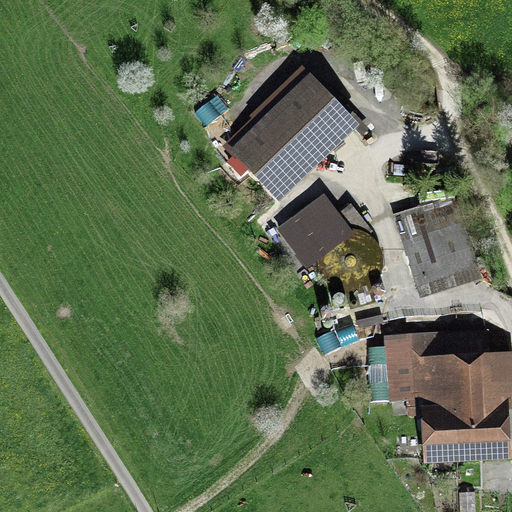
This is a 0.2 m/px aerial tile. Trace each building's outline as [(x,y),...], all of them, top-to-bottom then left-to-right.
[(276,191),(350,121),(314,82),(239,152),(276,191)] [(365,236),(368,238),(372,235),(350,206),(337,214),(323,197),(276,231),(306,272),(318,264),(318,261),(320,255),(323,248),(327,243),(332,238),(338,235),(345,233),(352,233),(359,234),(365,236)] [(415,285),(477,266),(456,202),(420,214),(418,208),(393,216),(415,285)] [(338,295),(345,296),(352,297),(359,296),(365,293),(371,289),(376,284),(380,278),(382,272),(383,265),(382,258),(380,251),(376,245),(371,240),(368,238),(365,236),(359,234),(352,233),(345,233),(338,235),(332,238),(327,243),(323,248),(320,255),(318,261),(318,264),(318,268),(320,275),(323,281),(327,287),(332,291),(338,295)] [(410,359),(412,393),(442,391),(443,410),(427,411),(429,452),(501,448),(496,354),(410,359)]
